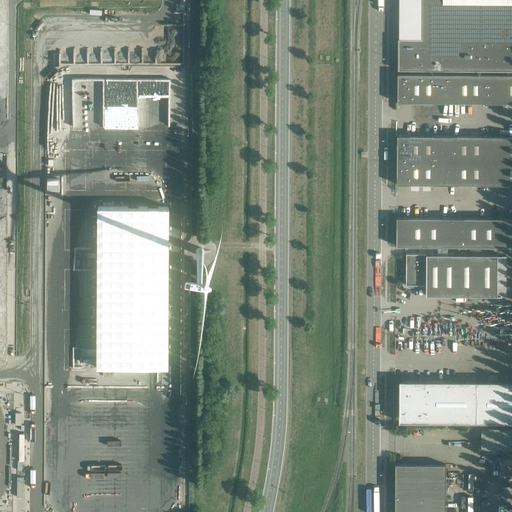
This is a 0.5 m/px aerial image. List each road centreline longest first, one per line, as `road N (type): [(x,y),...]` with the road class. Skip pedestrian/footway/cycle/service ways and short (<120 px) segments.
road 1 (tertiary): [(267,511),(281,417),(283,0)]
road 2 (unclassified): [(373,511),(376,0)]
